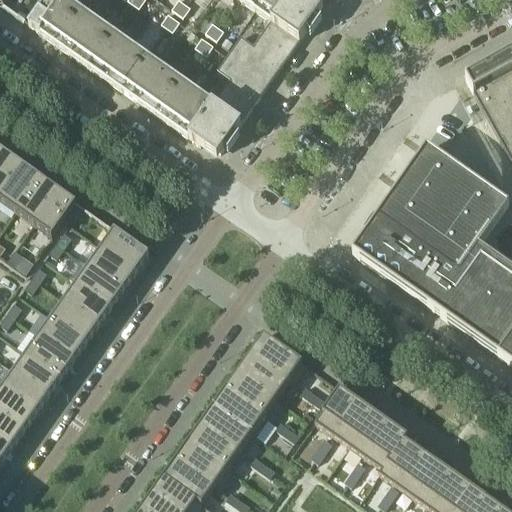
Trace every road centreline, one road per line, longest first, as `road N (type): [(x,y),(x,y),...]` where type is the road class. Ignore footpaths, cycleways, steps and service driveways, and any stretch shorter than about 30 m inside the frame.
road 1 (residential): [(227,208),(11,511)]
road 2 (residential): [(279,244),(407,69),(511,11)]
road 3 (residential): [(91,511),(279,244)]
road 4 (residential): [(511,408),(279,244)]
road 5 (residential): [(411,0),(365,24),(227,208)]
road 6 (residential): [(227,208),(0,49)]
